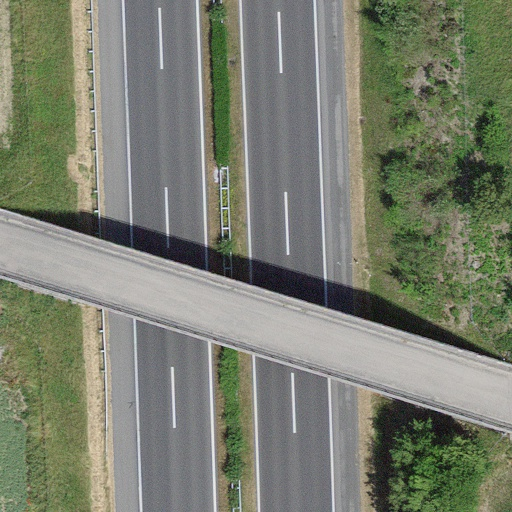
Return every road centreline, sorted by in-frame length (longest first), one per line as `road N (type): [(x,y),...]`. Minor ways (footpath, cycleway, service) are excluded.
road 1 (motorway): [(158,0),(177,511)]
road 2 (motorway): [(297,511),(278,0)]
